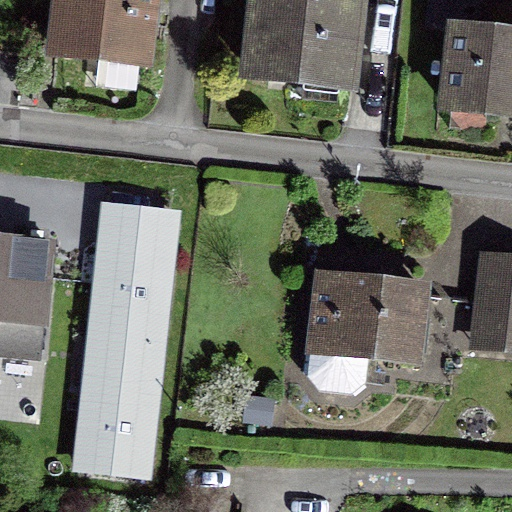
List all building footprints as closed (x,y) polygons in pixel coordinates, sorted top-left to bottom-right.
[(141,65),(148,0),(57,0),(51,55),(141,65)] [(345,88),(353,8),(328,5),(328,0),(255,0),(246,77),(300,83),(298,102),(333,106),(336,87),(345,88)] [(511,40),(482,37),(485,0),(423,0),(420,32),(450,35),(442,109),(511,116),(511,40)] [(184,215),(102,205),(70,476),(151,485),(184,215)] [(43,248),(0,243),(0,316),(33,320),(32,327),(35,328),(43,248)] [(511,263),(482,260),(475,320),(511,324),(511,263)] [(410,365),(418,292),(315,280),(304,380),(315,394),(347,398),(361,387),(364,359),(410,365)]
